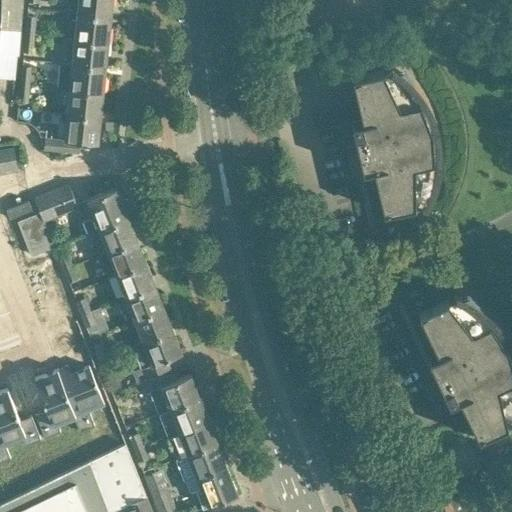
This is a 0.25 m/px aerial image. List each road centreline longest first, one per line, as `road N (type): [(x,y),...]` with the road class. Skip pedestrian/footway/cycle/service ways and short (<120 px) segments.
road 1 (secondary): [(341,511),(285,388),(215,143)]
road 2 (secondary): [(215,143),(220,234),(258,399),(301,511)]
road 3 (residential): [(215,143),(0,187)]
road 4 (residential): [(0,248),(37,351),(0,366)]
road 5 (secondary): [(215,143),(198,0)]
